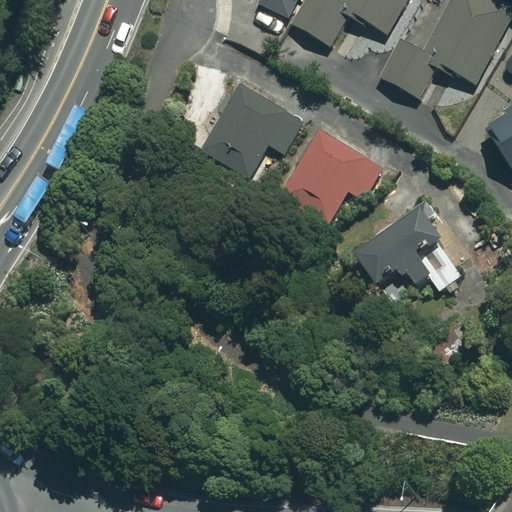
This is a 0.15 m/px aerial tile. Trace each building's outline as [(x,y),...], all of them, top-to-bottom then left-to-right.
[(297,0),(258,0),(256,5),(288,20),(297,0)] [(409,0),(339,0),(337,4),(330,0),(309,0),(294,27),(331,48),(351,14),(389,36),(409,0)] [(511,20),(511,9),(494,0),(453,0),(425,53),(402,41),(381,80),(419,100),(438,65),(476,86),(511,20)] [(304,124),(240,89),(198,167),(245,192),(269,146),(287,156),(304,124)] [(511,113),(486,130),(511,170),(511,113)] [(383,169),(317,131),(279,199),(329,227),(348,193),(364,202),(383,169)] [(461,277),(414,212),(352,257),(375,288),(399,271),(413,289),(428,278),(439,293),(461,277)]
